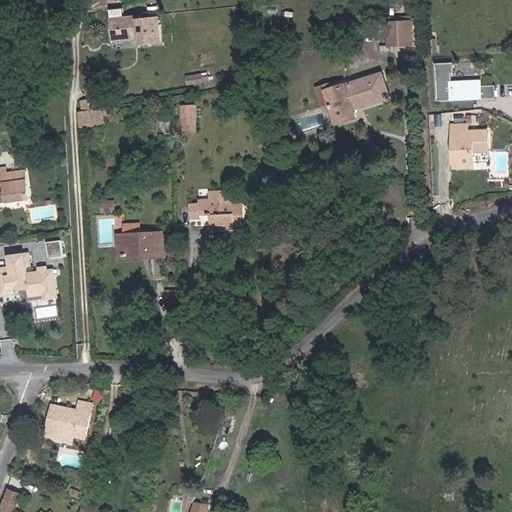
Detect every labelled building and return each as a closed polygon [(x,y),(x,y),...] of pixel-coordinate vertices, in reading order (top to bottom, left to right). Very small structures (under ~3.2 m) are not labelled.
[(163,43),(160,14),(125,17),(124,8),(110,9),(113,41),(140,38),(140,45),(163,43)] [(411,22),(411,17),(389,19),(391,44),(400,44),(399,23),(411,22)] [(413,43),(411,22),(399,23),(400,44),(413,43)] [(455,73),(455,62),(436,63),(438,101),(497,98),(496,85),(483,85),(482,81),(453,82),(452,73),(455,73)] [(203,82),(202,74),(186,77),(188,84),(203,82)] [(389,97),(382,74),(335,89),(333,84),(318,89),(323,105),(331,102),(338,121),(354,116),(352,109),(389,97)] [(99,108),(97,98),(81,101),(83,111),(99,108)] [(198,131),(197,107),(184,107),(184,131),(198,131)] [(104,123),(102,108),(80,112),(80,128),(104,123)] [(172,130),(171,116),(161,116),(162,131),(172,130)] [(433,118),(434,130),(441,129),(441,117),(433,118)] [(489,149),(488,131),(468,132),(454,132),(455,167),(474,166),(473,150),(489,149)] [(31,199),(27,170),(8,173),(0,174),(0,184),(5,184),(5,190),(0,190),(0,201),(7,201),(7,203),(31,199)] [(200,203),(190,204),(191,219),(201,218),(201,214),(211,214),(211,215),(218,214),(219,225),(236,224),(237,229),(247,228),(245,203),(222,205),(221,192),(210,193),(210,200),(200,201),(200,203)] [(115,211),(114,201),(103,202),(103,212),(115,211)] [(236,224),(219,225),(218,214),(211,215),(212,230),(237,229),(236,224)] [(166,257),(164,232),(125,234),(126,256),(152,255),(152,257),(166,257)] [(152,257),(152,255),(126,256),(125,234),(120,234),(121,259),(152,257)] [(63,256),(61,240),(47,242),(49,258),(63,256)] [(30,254),(10,256),(12,267),(0,268),(0,288),(1,295),(11,294),(10,288),(19,287),(18,284),(29,283),(30,288),(31,296),(44,294),(44,290),(56,288),(54,270),(32,273),(28,274),(27,266),(31,265),(30,254)] [(56,288),(44,290),(44,294),(45,299),(57,298),(56,288)] [(176,304),(176,295),(163,295),(163,305),(176,304)] [(87,438),(94,404),(81,401),(79,410),(53,405),(49,425),(55,426),(59,433),(75,436),(87,438)] [(74,441),(75,436),(59,433),(55,426),(49,425),(46,435),(74,441)] [(76,497),(78,491),(72,488),(69,494),(76,497)] [(195,501),(198,490),(189,489),(188,500),(195,501)] [(15,511),(22,495),(10,490),(1,511),(15,511)] [(83,499),(85,494),(78,491),(76,497),(83,499)] [(208,511),(210,503),(195,501),(191,511),(208,511)]
